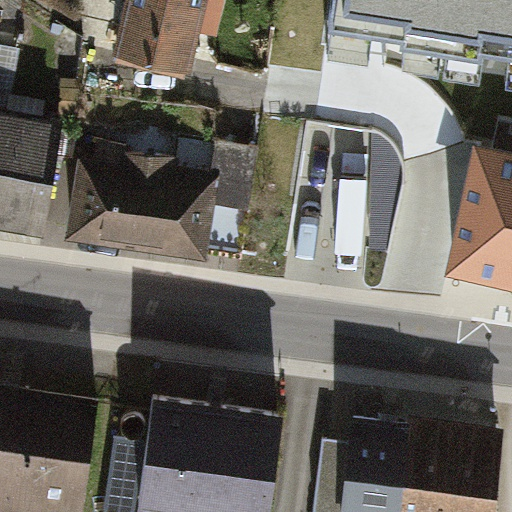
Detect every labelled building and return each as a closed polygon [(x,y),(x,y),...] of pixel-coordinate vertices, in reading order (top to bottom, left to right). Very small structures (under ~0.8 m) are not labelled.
[(127,20),(129,0),(103,0),(101,17),(127,20)] [(208,0),(137,0),(123,63),(191,78),(208,0)] [(71,121),(0,108),(0,211),(53,222),(71,121)] [(511,132),(478,125),(448,252),(511,267),(511,132)] [(213,176),(87,153),(74,223),(201,246),(213,176)] [(84,511),(98,408),(0,395),(0,511),(84,511)] [(267,511),(280,416),(164,400),(150,506),(191,511),(267,511)] [(492,511),(502,428),(414,417),(403,511),(492,511)] [(391,511),(402,427),(348,420),(336,511),(391,511)]
